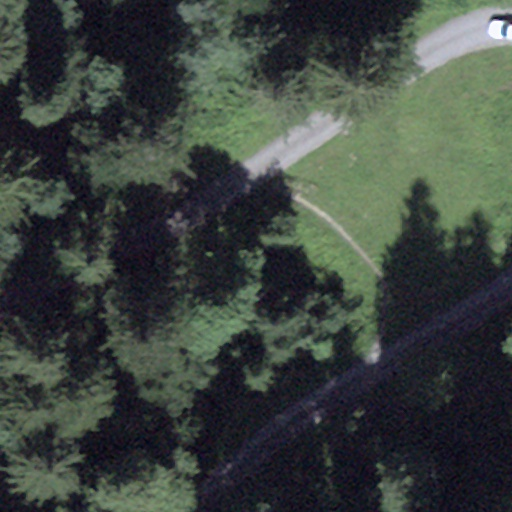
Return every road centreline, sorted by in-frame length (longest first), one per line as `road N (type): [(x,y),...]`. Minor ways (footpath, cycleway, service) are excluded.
road 1 (track): [(0,314),(341,130),(451,47),(511,30)]
road 2 (track): [(511,286),(284,435),(216,511)]
